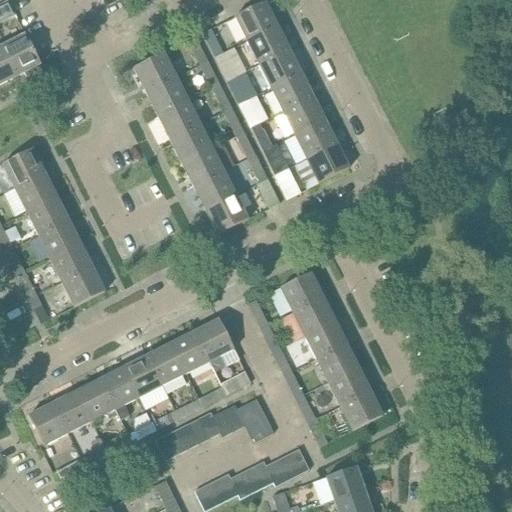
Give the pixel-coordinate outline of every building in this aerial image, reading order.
[(8,2),(0,6),(0,21),(14,14),(8,2)] [(234,18),(246,43),(277,27),(264,3),(234,18)] [(277,27),(246,43),(258,66),(289,51),(277,27)] [(202,34),(214,59),(223,55),(210,30),(202,34)] [(0,48),(16,78),(40,66),(25,35),(0,48)] [(187,43),(199,66),(207,62),(195,38),(187,43)] [(0,86),(16,78),(0,48),(0,47),(0,86)] [(223,55),(214,59),(226,82),(247,72),(236,49),(223,55)] [(289,51),(258,66),(270,90),(301,75),(289,51)] [(133,70),(145,93),(175,78),(163,54),(133,70)] [(211,90),(219,86),(207,62),(199,66),(211,90)] [(312,98),(301,75),(270,90),(282,114),(312,98)] [(187,102),(175,78),(145,93),(157,117),(187,102)] [(247,102),(235,78),(227,83),(238,106),(247,102)] [(223,114),(231,110),(219,86),(211,90),(223,114)] [(324,122),(312,98),(282,114),(294,137),(324,122)] [(199,126),(187,102),(157,117),(169,141),(199,126)] [(259,126),(247,102),(238,106),(250,130),(259,126)] [(235,138),(243,134),(231,110),(223,114),(235,138)] [(294,137),(306,161),(336,145),(324,122),(294,137)] [(169,141),(181,165),(211,150),(199,126),(169,141)] [(262,153),(270,149),(259,126),(250,130),(262,153)] [(247,162),(255,157),(243,134),(235,138),(247,162)] [(282,143),(270,149),(262,153),(274,177),(288,170),(280,154),(287,151),(282,143)] [(349,170),(336,145),(306,161),(318,185),(349,170)] [(2,166),(15,191),(45,176),(32,150),(2,166)] [(211,150),(181,165),(193,189),(224,173),(211,150)] [(257,186),(267,181),(255,157),(247,162),(259,185),(256,186),(257,186)] [(300,194),(288,170),(274,177),(286,201),(300,194)] [(193,189),(205,212),(235,197),(224,173),(193,189)] [(15,191),(26,213),(56,198),(45,176),(15,191)] [(267,181),(257,186),(269,210),(279,205),(267,181)] [(248,221),(235,197),(205,212),(217,236),(248,221)] [(68,222),(56,198),(26,213),(38,237),(68,222)] [(80,246),(68,222),(38,237),(50,261),(80,246)] [(1,226),(0,226),(0,244),(5,254),(13,250),(1,226)] [(50,261),(62,285),(92,270),(80,246),(50,261)] [(5,254),(17,278),(25,274),(13,250),(5,254)] [(92,270),(62,285),(74,309),(104,294),(92,270)] [(25,274),(17,278),(29,302),(37,297),(25,274)] [(280,290),(292,313),(322,298),(310,274),(280,290)] [(37,297),(29,302),(41,326),(49,321),(40,304),(37,297)] [(292,313),(304,337),(334,322),(322,298),(292,313)] [(259,330),(268,325),(256,302),(248,306),(259,330)] [(209,364),(215,374),(239,362),(218,321),(194,333),(209,364)] [(304,337),(316,361),(346,346),(334,322),(304,337)] [(280,349),(268,325),(259,330),(271,354),(280,349)] [(186,375),(209,364),(194,333),(170,345),(186,375)] [(170,345),(147,357),(162,387),(186,375),(170,345)] [(346,346),(316,361),(328,385),(358,370),(346,346)] [(271,354),(283,377),(292,373),(280,349),(271,354)] [(139,399),(162,387),(147,357),(123,369),(139,399)] [(139,399),(123,369),(100,381),(115,411),(120,421),(129,417),(124,407),(139,399)] [(328,385),(340,409),(370,394),(358,370),(328,385)] [(220,385),(222,389),(226,397),(250,384),(245,373),(220,385)] [(292,373),(283,377),(295,401),(304,397),(292,373)] [(91,423),(115,411),(100,381),(76,393),(91,423)] [(198,401),(202,409),(226,397),(222,389),(198,401)] [(76,393),(52,405),(68,435),(91,423),(76,393)] [(382,417),(370,394),(340,409),(352,433),(382,417)] [(304,397),(295,401),(307,425),(316,421),(304,397)] [(202,409),(198,401),(175,412),(179,421),(202,409)] [(236,411),(242,423),(262,413),(256,401),(237,411),(236,411)] [(43,447),(68,435),(52,405),(28,417),(43,447)] [(223,413),(234,433),(244,428),(242,423),(236,411),(237,411),(235,407),(223,413)] [(179,421),(175,412),(151,424),(155,433),(179,421)] [(223,413),(212,418),(220,435),(220,436),(222,439),(234,433),(223,413)] [(262,413),(242,423),(244,428),(247,434),(267,423),(262,413)] [(209,441),(220,436),(220,435),(212,418),(210,414),(199,420),(209,441)] [(188,426),(198,446),(209,441),(199,420),(188,426)] [(316,421),(307,425),(319,449),(328,445),(316,421)] [(273,435),(267,423),(247,434),(253,445),(273,435)] [(155,433),(151,424),(127,436),(132,444),(155,433)] [(177,431),(187,452),(198,446),(188,426),(177,431)] [(166,437),(176,458),(187,452),(177,431),(166,437)] [(132,444),(127,436),(104,448),(108,456),(132,444)] [(176,458),(166,437),(155,442),(165,463),(176,458)] [(95,452),(80,460),(85,468),(108,456),(104,448),(103,448),(99,440),(91,444),(95,452)] [(298,451),(287,457),(298,477),(309,472),(298,451)] [(298,477),(287,457),(276,462),(287,483),(298,477)] [(85,468),(80,460),(56,472),(60,481),(85,468)] [(276,462),(265,468),(273,484),(273,485),(275,489),(287,483),(276,462)] [(265,468),(263,463),(252,469),(263,490),(273,485),(273,484),(265,468)] [(263,490),(252,469),(241,474),(251,495),(263,490)] [(326,479),(334,502),(363,492),(355,469),(326,479)] [(251,495),(241,474),(230,480),(238,497),(237,497),(240,501),(251,495)] [(230,480),(228,476),(217,481),(227,502),(237,497),(238,497),(230,480)] [(227,502),(217,481),(205,487),(216,508),(227,502)] [(155,487),(166,509),(176,504),(165,482),(155,487)] [(207,511),(216,508),(205,487),(194,493),(203,511),(207,511)] [(334,502),(337,511),(370,511),(363,492),(334,502)] [(272,498),(277,511),(288,511),(283,494),(272,498)]
